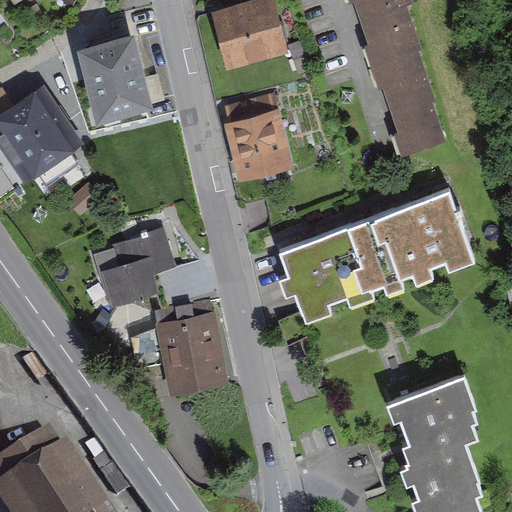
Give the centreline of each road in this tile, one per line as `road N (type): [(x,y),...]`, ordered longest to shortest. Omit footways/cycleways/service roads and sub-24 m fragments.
road 1 (residential): [(167,0),(269,466)]
road 2 (primary): [(0,263),(176,511)]
road 3 (residential): [(88,0),(76,22),(0,82)]
